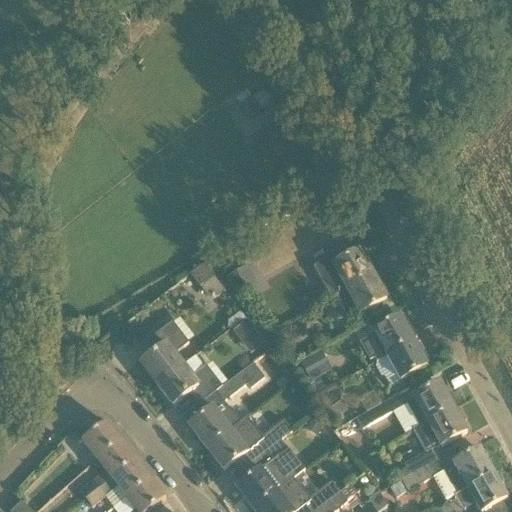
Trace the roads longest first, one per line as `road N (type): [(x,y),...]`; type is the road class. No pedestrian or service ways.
road 1 (unclassified): [(511,431),(270,0)]
road 2 (residential): [(203,511),(111,393),(74,398)]
